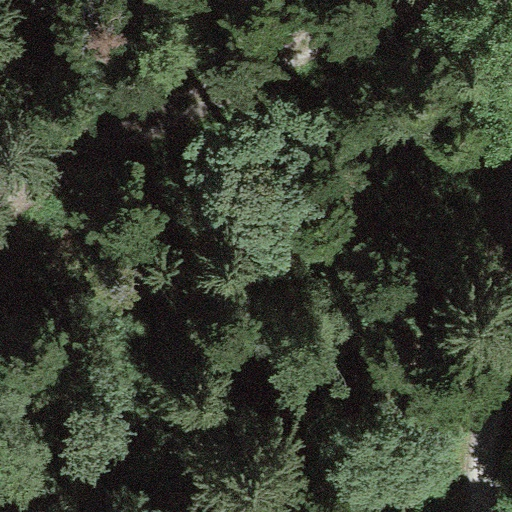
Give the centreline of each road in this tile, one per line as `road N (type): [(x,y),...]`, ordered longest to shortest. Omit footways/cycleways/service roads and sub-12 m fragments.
road 1 (track): [(381,0),(342,14),(0,207)]
road 2 (track): [(511,218),(480,511)]
